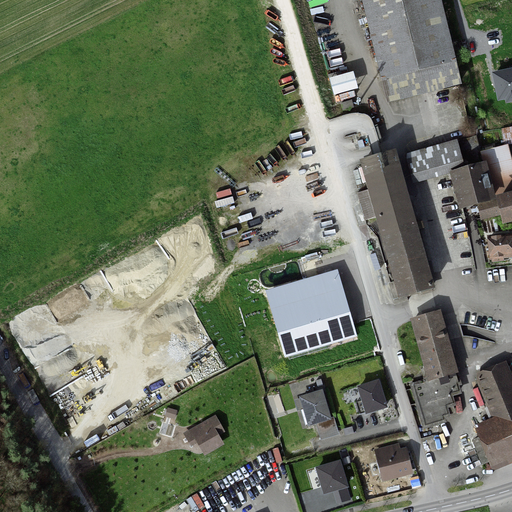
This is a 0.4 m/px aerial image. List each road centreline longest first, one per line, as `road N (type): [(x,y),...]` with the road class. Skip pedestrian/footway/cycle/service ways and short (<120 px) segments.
road 1 (residential): [(284,0),(436,508)]
road 2 (track): [(83,511),(0,372)]
road 3 (unknown): [(463,295),(427,175)]
